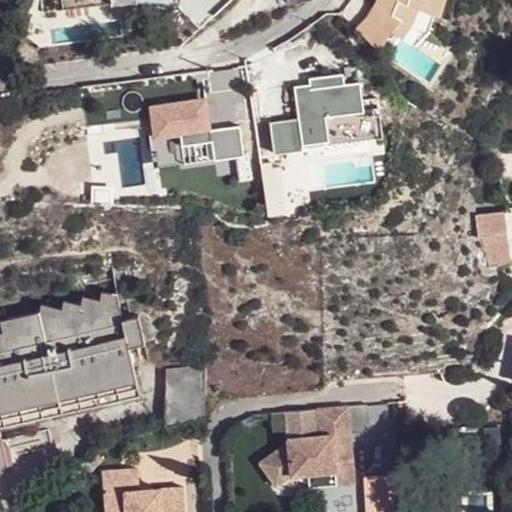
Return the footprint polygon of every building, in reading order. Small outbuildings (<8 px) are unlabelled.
[(371,0),(362,19),(351,31),(370,51),(386,35),(396,41),(404,29),(412,12),(434,19),(439,0),(371,0)] [(0,72),(10,71),(10,47),(0,47),(0,72)] [(294,145),(343,140),(337,86),(337,76),(303,79),(305,95),(289,95),(291,119),(262,121),(266,153),(294,151),(294,145)] [(353,85),(337,86),(343,140),(369,137),(366,113),(356,114),(353,85)] [(174,161),(236,155),(232,125),(202,128),(200,105),(192,105),(192,99),(144,104),(145,129),(148,159),(174,157),(174,161)] [(511,260),(506,214),(487,217),(493,267),(511,264),(511,260)] [(142,395),(127,337),(142,334),(136,307),(120,311),(115,288),(99,284),(98,291),(81,288),(80,296),(62,292),(60,300),(40,295),(37,305),(39,313),(0,322),(4,333),(0,333),(0,469),(10,465),(1,427),(142,395)] [(203,401),(202,385),(165,385),(163,428),(204,421),(203,401)] [(350,437),(347,409),(315,412),(318,438),(285,442),(285,446),(260,466),(277,491),(293,479),(307,478),(333,476),(334,489),(354,487),(352,459),(340,460),(339,438),(350,437)] [(352,459),(350,437),(339,438),(340,460),(352,459)] [(92,450),(67,477),(77,486),(102,461),(92,450)] [(182,511),(181,489),(137,492),(135,470),(99,473),(102,511),(182,511)] [(334,489),(333,476),(307,478),(309,492),(334,489)]
